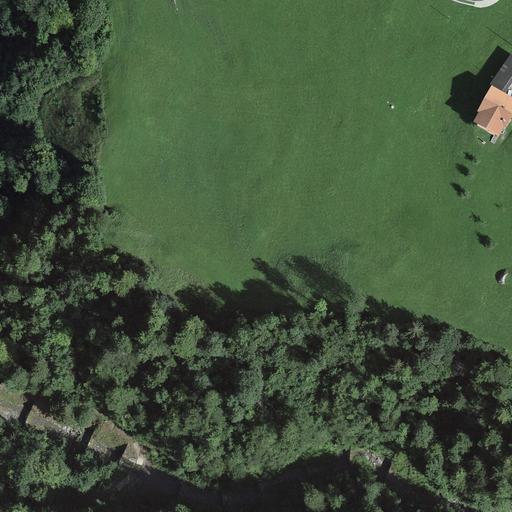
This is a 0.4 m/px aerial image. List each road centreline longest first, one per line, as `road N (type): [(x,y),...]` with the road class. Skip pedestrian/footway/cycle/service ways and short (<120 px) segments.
road 1 (track): [(178,0),(184,38),(158,129),(133,175),(60,246),(62,299),(83,367),(119,426)]
road 2 (track): [(119,426),(140,457),(129,482),(81,510),(4,511)]
